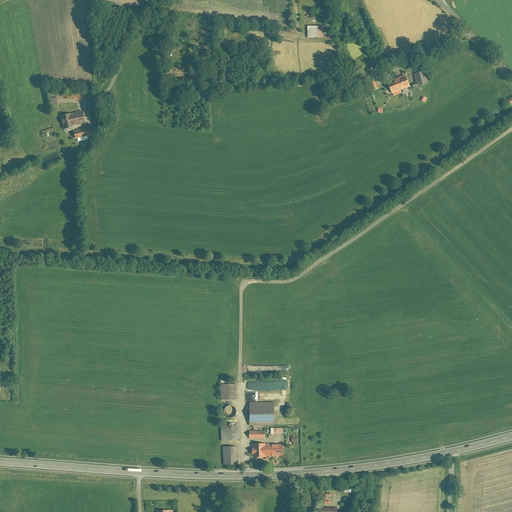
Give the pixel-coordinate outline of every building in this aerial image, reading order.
[(308,27),(308,39),(329,39),(329,27),(308,27)] [(423,73),(415,74),(416,85),(425,84),(423,73)] [(389,82),(393,94),(411,88),(408,76),(389,82)] [(68,92),(67,101),(86,102),(86,93),(68,92)] [(85,114),(73,116),(73,114),(61,116),(63,130),(75,128),(75,126),(86,124),(85,114)] [(74,131),(75,140),(92,136),(90,128),(74,131)] [(221,385),(221,400),(237,399),(237,385),(221,385)] [(250,403),(251,425),(277,424),(277,403),(250,403)] [(223,410),(223,415),(225,418),(230,420),(235,419),(238,416),(239,412),(238,408),(234,405),(230,404),(226,406),(223,410)] [(222,426),(222,442),(241,441),(240,426),(222,426)] [(254,445),(254,459),(285,458),(284,444),(254,445)] [(223,447),(223,465),(240,465),(239,447),(223,447)] [(337,495),(337,500),(358,500),(358,488),(349,488),(349,495),(337,495)]
